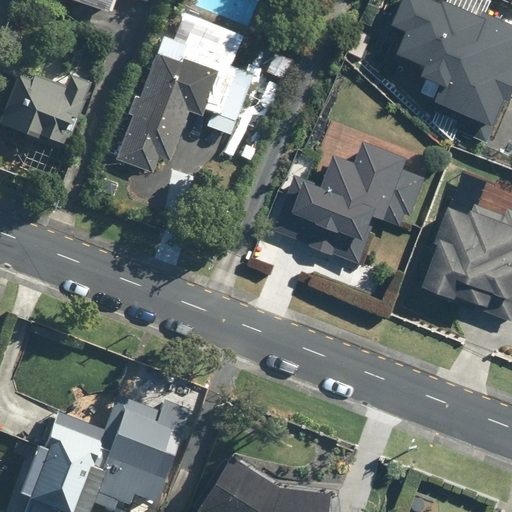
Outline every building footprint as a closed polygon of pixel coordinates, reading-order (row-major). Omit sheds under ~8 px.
[(81,0),(112,10),(114,0),(146,0),(151,1),(151,0),(81,0)] [(451,0),(411,0),(402,25),(417,31),(408,53),(435,64),(431,74),(453,83),(445,103),(504,127),(511,106),(511,16),(471,0),(451,0)] [(220,69),(159,47),(118,159),(154,172),(160,155),(172,160),(190,110),(203,114),(220,69)] [(254,75),(228,66),(208,123),(234,132),(254,75)] [(33,78),(20,73),(2,120),(70,145),(94,80),(71,72),(66,84),(36,72),(33,78)] [(300,173),(279,231),(367,263),(384,217),(408,226),(412,214),(418,216),(433,176),(415,169),(420,155),(374,139),(366,160),(344,152),(332,184),(300,173)] [(477,211),(457,203),(427,288),(511,318),(511,213),(480,202),(477,211)] [(18,511),(134,511),(137,503),(153,508),(186,405),(146,392),(143,402),(116,394),(105,427),(52,410),(18,511)] [(196,504),(208,511),(327,511),(329,490),(279,485),(229,453),(196,504)]
